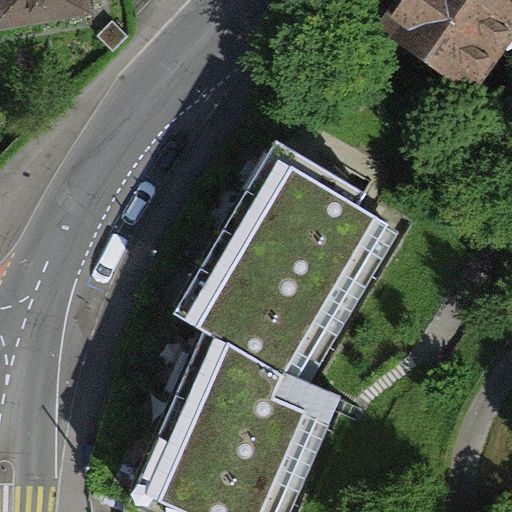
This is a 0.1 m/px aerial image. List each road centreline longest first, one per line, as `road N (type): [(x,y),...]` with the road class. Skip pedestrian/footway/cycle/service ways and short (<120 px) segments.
road 1 (residential): [(256,0),(98,190),(24,330)]
road 2 (residential): [(24,330),(0,467),(1,511)]
